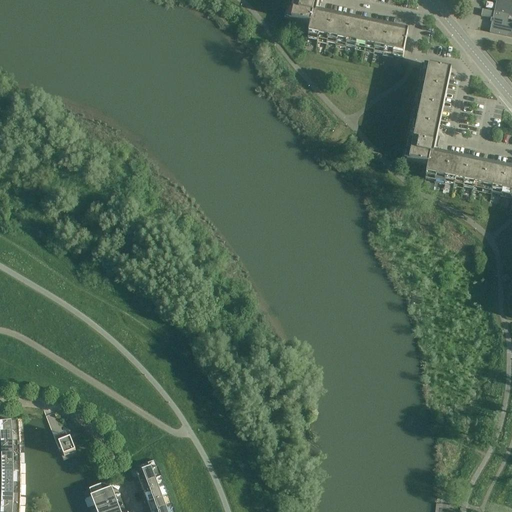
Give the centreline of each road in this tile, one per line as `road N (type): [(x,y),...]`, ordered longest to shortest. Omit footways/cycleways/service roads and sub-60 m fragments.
road 1 (residential): [(511,153),(451,139),(463,77),(455,65),(411,56),(418,20)]
road 2 (residential): [(132,511),(101,436),(72,414),(25,400),(0,404)]
